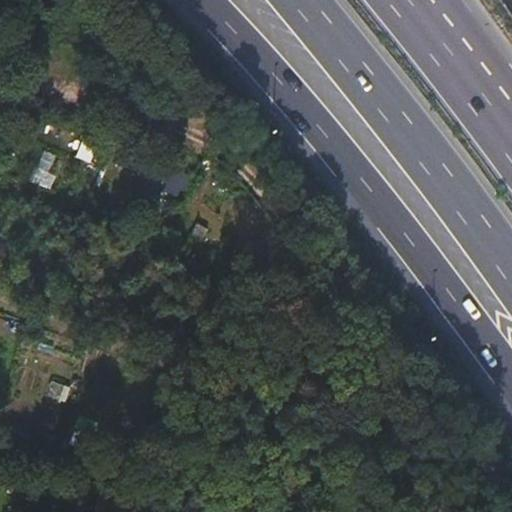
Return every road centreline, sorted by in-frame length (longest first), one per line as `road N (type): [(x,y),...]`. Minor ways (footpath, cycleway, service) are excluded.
road 1 (motorway): [(203,0),(315,122),(511,377)]
road 2 (motorway): [(302,0),(511,270)]
